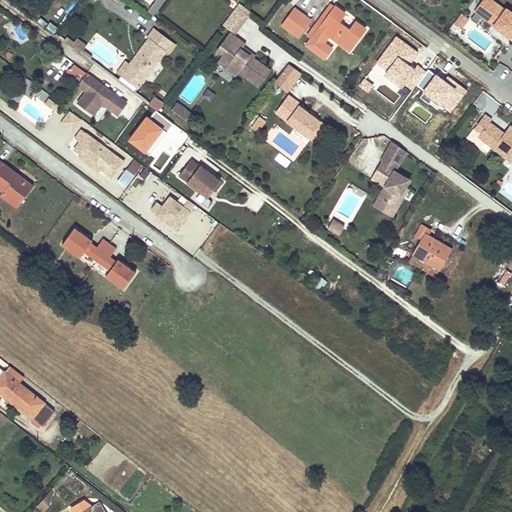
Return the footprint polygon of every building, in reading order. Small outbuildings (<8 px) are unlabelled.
[(158,0),(151,10),(157,14),(166,0),(158,0)] [(481,14),(490,0),(481,0),(474,10),(481,14)] [(511,37),(511,35),(511,11),(506,7),(505,8),(493,0),(490,0),(481,14),(494,24),(495,22),(500,26),(499,28),(511,37)] [(331,3),(315,24),(320,28),(336,6),(331,3)] [(345,13),(336,6),(320,28),(307,45),(325,58),(332,49),(324,42),(329,35),(350,50),(366,29),(356,22),(350,30),(338,21),(345,13)] [(234,33),(248,15),(237,7),(236,7),(236,8),(235,8),(235,7),(222,23),(234,33)] [(296,36),(302,28),(308,20),(293,8),(280,24),(296,36)] [(460,26),(467,17),(461,12),(453,21),(460,26)] [(50,20),(47,26),(55,32),(59,26),(50,20)] [(145,38),(147,39),(129,64),(124,71),(140,83),(164,51),(167,53),(175,44),(153,28),(145,38)] [(243,45),(228,33),(215,49),(222,54),(215,62),(232,75),(236,71),(256,87),(268,72),(239,50),(243,45)] [(72,40),(65,35),(62,39),(69,44),(72,40)] [(419,52),(396,35),(376,61),(388,70),(386,73),(402,85),(404,82),(413,88),(417,83),(426,71),(417,65),(415,68),(409,64),(419,52)] [(72,40),(69,44),(88,59),(90,56),(81,48),(84,43),(75,36),(72,40)] [(129,64),(125,61),(116,73),(136,88),(140,83),(124,71),(129,64)] [(302,73),(290,64),(280,77),(292,86),(302,73)] [(86,73),(76,65),(67,76),(77,84),(86,73)] [(429,67),(426,71),(417,83),(451,108),(465,89),(448,77),(446,80),(429,67)] [(86,73),(77,84),(86,90),(77,102),(93,114),(102,102),(117,114),(126,103),(86,73)] [(292,86),(280,77),(276,82),(288,91),(292,86)] [(365,80),(361,85),(368,91),(373,85),(365,80)] [(215,93),(208,89),(202,97),(209,101),(215,93)] [(298,103),(285,94),(271,113),(304,138),(317,122),(296,106),(298,103)] [(152,95),(146,103),(155,110),(161,102),(152,95)] [(55,104),(49,99),(45,103),(51,108),(55,104)] [(178,102),(172,110),(187,121),(193,113),(178,102)] [(80,120),(69,112),(61,123),(71,131),(80,120)] [(262,121),(255,116),(246,128),(252,133),(262,121)] [(164,130),(147,117),(129,142),(146,154),(164,130)] [(511,135),(505,131),(499,139),(484,128),(486,125),(479,120),(472,130),(479,135),(477,138),(480,140),(511,162),(511,135)] [(317,122),(304,138),(311,143),(323,126),(317,122)] [(123,126),(118,134),(127,139),(131,130),(123,126)] [(77,138),(79,140),(85,132),(83,130),(77,138)] [(479,135),(472,130),(465,139),(476,147),(480,140),(477,138),(479,135)] [(74,148),(80,153),(101,168),(111,176),(123,160),(85,132),(79,140),(74,148)] [(170,157),(163,152),(154,165),(161,170),(170,157)] [(80,153),(78,157),(98,172),(101,168),(80,153)] [(220,178),(191,156),(179,173),(208,195),(220,178)] [(6,199),(10,194),(22,203),(35,185),(0,159),(0,188),(4,192),(1,196),(6,199)] [(142,167),(133,161),(119,182),(127,188),(142,167)] [(402,171),(387,161),(374,180),(388,190),(378,206),(396,218),(414,192),(409,189),(414,183),(400,173),(402,171)] [(10,194),(6,199),(18,208),(22,203),(10,194)] [(158,214),(157,215),(177,230),(190,212),(195,206),(187,200),(184,204),(179,201),(178,203),(170,198),(163,208),(157,203),(152,210),(158,214)] [(338,234),(344,225),(333,218),(328,227),(338,234)] [(451,247),(437,239),(423,231),(427,226),(422,223),(406,250),(411,252),(439,268),(451,247)] [(93,239),(74,225),(59,245),(78,259),(82,253),(96,263),(110,274),(106,280),(125,294),(139,275),(119,261),(118,263),(110,258),(116,249),(110,244),(103,240),(97,248),(90,244),(93,239)] [(406,260),(434,276),(439,268),(411,252),(406,260)] [(32,394),(18,382),(23,375),(10,365),(5,372),(4,372),(0,377),(0,391),(43,425),(54,411),(45,404),(32,394)] [(83,425),(79,430),(93,441),(97,436),(83,425)] [(42,500),(37,506),(43,510),(48,505),(42,500)] [(100,511),(93,506),(85,500),(75,506),(79,511),(100,511)] [(105,511),(99,502),(93,506),(100,511),(105,511)]
